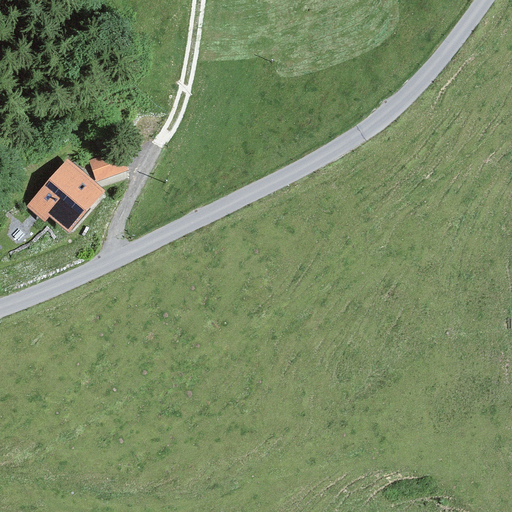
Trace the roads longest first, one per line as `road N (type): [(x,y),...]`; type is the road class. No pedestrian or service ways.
road 1 (unclassified): [(0,308),(343,149),(428,75),(482,0)]
road 2 (track): [(107,263),(185,98),(201,0)]
